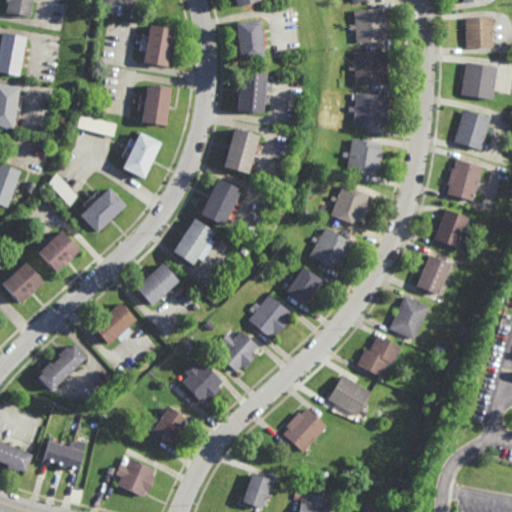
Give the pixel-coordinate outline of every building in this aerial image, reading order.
[(33,0),(31,15),(7,12),(9,1),(6,0),(33,0)] [(381,13),(385,13),(387,34),(383,35),(383,40),(355,43),(354,29),(349,29),(348,25),(354,25),(353,10),(381,8),(381,13)] [(490,24),(493,24),(493,40),(490,40),(490,47),(463,48),(462,18),(489,17),(490,24)] [(240,61),(236,21),(260,19),(264,58),(240,61)] [(168,66),(145,62),(151,24),(175,28),(168,66)] [(19,74),(0,70),(0,42),(2,31),(27,36),(19,74)] [(381,56),(385,56),(386,76),(382,76),(382,83),(354,84),(354,69),(348,70),(348,66),(354,66),(353,51),(381,50),(381,56)] [(490,99),(458,94),(463,62),(495,67),(490,99)] [(263,112),(238,110),(241,70),(267,72),(263,112)] [(14,127),(0,124),(0,83),(21,87),(14,127)] [(166,125),(142,121),(148,84),(172,88),(166,125)] [(385,122),(381,122),(380,128),(353,125),(354,112),(347,111),(348,106),(354,107),(355,93),(384,95),(383,100),(386,101),(385,122)] [(488,117),(478,149),(451,141),(461,109),(488,117)] [(114,137),(78,128),(80,114),(118,123),(114,137)] [(249,173),(223,166),(234,128),(259,135),(249,173)] [(144,178),(123,168),(140,132),(162,142),(144,178)] [(377,171),(374,171),(373,174),(346,171),(347,157),(342,156),(342,151),(348,152),(350,138),(378,141),(377,148),(382,149),(377,171)] [(470,200),(444,193),(447,185),(444,184),(449,167),(451,168),(453,159),(479,166),(470,200)] [(7,207),(0,204),(0,161),(21,170),(7,207)] [(69,206),(48,182),(58,173),(79,198),(69,206)] [(223,225),(201,215),(218,178),(241,189),(223,225)] [(366,200),(369,201),(361,221),(358,219),(356,224),(331,215),(335,201),(330,199),(331,195),(337,197),(342,184),(368,193),(366,200)] [(96,233),(80,216),(109,187),(126,204),(96,233)] [(456,247),(432,238),(442,208),(467,217),(456,247)] [(202,260),(198,258),(194,265),(173,250),(194,218),(215,232),(210,239),(214,242),(202,260)] [(340,266),(336,264),(334,269),(310,255),(326,227),(349,240),(346,245),(351,247),(340,266)] [(56,273),(38,252),(62,230),(80,251),(56,273)] [(253,245),(247,242),(250,237),(256,241),(253,245)] [(278,254),(274,251),(279,246),(283,248),(278,254)] [(436,295),(414,285),(427,254),(449,263),(436,295)] [(21,303),(3,283),(26,262),(44,282),(21,303)] [(152,305),(135,287),(163,262),(179,281),(152,305)] [(322,279),(306,303),(287,292),(294,280),(290,277),(291,275),(296,278),(303,266),(322,279)] [(292,313),(288,317),(290,319),(277,335),(275,333),(271,338),(249,320),(258,309),(253,305),(256,301),(261,305),(270,294),(292,313)] [(413,338),(388,327),(403,295),(427,306),(413,338)] [(120,340),(117,337),(108,345),(92,326),(119,302),(135,320),(127,327),(130,331),(120,340)] [(212,331),(205,324),(209,319),(216,326),(212,331)] [(258,347),(254,352),(257,355),(245,368),(241,365),(236,371),(219,355),(227,347),(221,341),(227,333),(233,339),(241,330),(258,347)] [(392,364),(388,361),(381,376),(356,364),(364,347),(369,350),(376,336),(400,347),(392,364)] [(190,350),(184,343),(188,339),(194,346),(190,350)] [(51,390),(38,376),(43,372),(41,370),(49,362),(51,365),(60,357),(58,355),(67,346),(68,348),(73,343),(86,357),(51,390)] [(223,382),(219,387),(221,389),(209,401),(206,398),(202,402),(183,382),(190,375),(185,370),(194,362),(199,367),(204,362),(223,382)] [(357,416),(328,398),(342,374),(371,392),(357,416)] [(187,419),(170,442),(152,429),(159,419),(155,416),(157,413),(162,416),(169,406),(187,419)] [(326,425),(307,447),(311,451),(307,455),(283,433),(288,428),(285,425),(298,411),(302,414),(307,408),(326,425)] [(417,440),(411,438),(413,432),(419,434),(417,440)] [(0,439),(32,454),(24,471),(18,468),(17,471),(6,467),(7,464),(0,461),(0,439)] [(75,448),(83,450),(76,470),(70,468),(70,470),(60,467),(60,464),(49,460),(48,463),(42,461),(49,439),(75,448)] [(155,467),(152,474),(156,476),(148,492),(145,490),(143,497),(117,484),(121,476),(115,474),(121,463),(125,465),(130,455),(155,467)] [(271,497),(266,495),(262,507),(242,499),(252,470),(272,478),(267,491),(273,493),(271,497)] [(327,478),(320,477),(321,470),(328,472),(327,478)] [(376,484),(367,482),(368,476),(378,478),(376,484)] [(322,502),(330,504),(328,511),(298,511),(301,498),(310,499),(311,493),(323,495),(322,502)]
